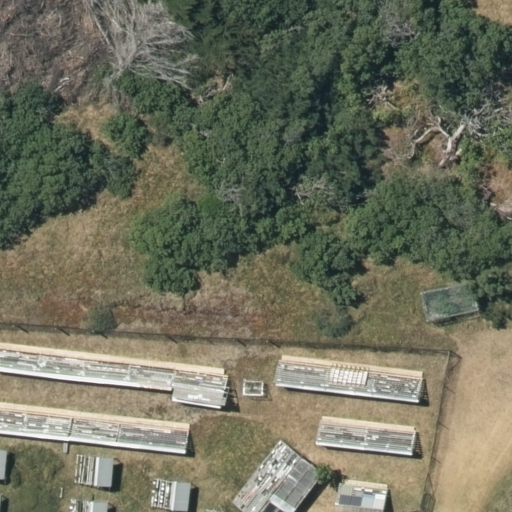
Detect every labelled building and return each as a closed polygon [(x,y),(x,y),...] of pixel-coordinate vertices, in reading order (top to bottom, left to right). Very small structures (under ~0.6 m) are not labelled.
[(482,279),(422,290),(428,323),(488,312),(482,279)] [(238,366),(0,338),(0,378),(233,405),(238,366)] [(426,363),(283,352),(281,388),(423,398),(426,363)] [(195,413),(0,397),(0,432),(192,447),(195,413)] [(420,422),(324,415),(322,444),(418,451),(420,422)] [(294,511),(327,469),(286,438),(235,505),(244,511),(294,511)] [(117,511),(121,450),(69,446),(65,511),(117,511)] [(6,511),(14,451),(0,448),(0,511),(6,511)] [(148,463),(147,511),(193,511),(195,464),(148,463)]
